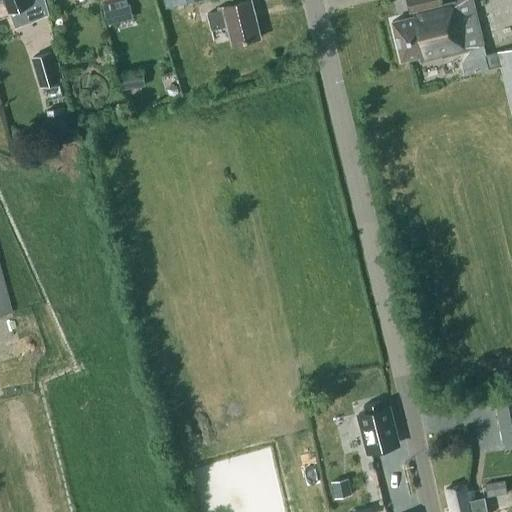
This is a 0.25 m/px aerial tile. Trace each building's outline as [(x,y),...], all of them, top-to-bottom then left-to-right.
[(6,0),(17,26),(37,18),(31,0),(6,0)] [(118,21),(115,7),(128,3),(127,0),(102,0),(108,23),(118,21)] [(261,38),(251,0),(243,0),(223,5),(224,9),(209,13),(213,29),(228,25),(233,45),(261,38)] [(511,47),(484,54),(470,0),(451,0),(442,3),(440,0),(406,0),(409,11),(411,10),(412,15),(391,20),(401,61),(418,57),(420,63),(458,53),(463,75),(501,65),(511,110),(511,47)] [(60,81),(51,52),(34,57),(43,86),(60,81)] [(145,68),(121,70),(122,87),(146,85),(145,68)] [(64,107),(47,110),(52,135),(68,132),(64,107)] [(0,314),(11,311),(0,268),(0,314)] [(511,399),(496,403),(503,442),(511,440),(511,399)] [(395,436),(392,421),(389,407),(383,409),(381,400),(364,405),(366,412),(358,414),(368,453),(388,448),(386,438),(395,436)] [(410,460),(373,465),(378,500),(414,495),(410,460)] [(506,495),(504,482),(485,485),(487,498),(506,495)] [(450,510),(445,511),(444,511),(488,511),(487,504),(477,506),(474,492),(470,493),(466,494),(464,485),(445,490),(450,510)]
